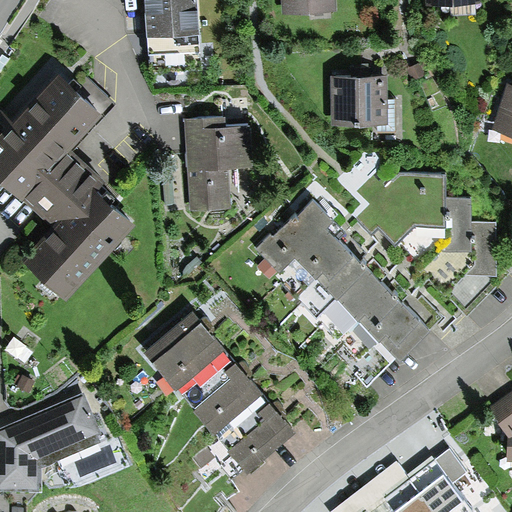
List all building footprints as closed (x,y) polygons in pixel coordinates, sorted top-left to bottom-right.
[(195,0),(141,0),(145,52),(198,48),(195,0)] [(334,0),(278,0),(279,12),(335,10),(334,0)] [(9,120),(0,111),(0,177),(35,209),(49,223),(19,256),(64,297),(133,222),(91,185),(97,179),(62,147),(98,109),(55,70),(9,120)] [(384,73),(329,74),(330,124),(363,123),(363,134),(393,133),(393,110),(395,110),(394,96),(385,96),(384,73)] [(511,84),(503,82),(489,127),(511,133),(511,84)] [(223,115),(183,117),(189,210),(228,208),(226,170),(249,168),(246,123),(224,124),(223,115)] [(377,151),(368,151),(339,180),(360,201),(349,212),(435,298),(444,289),(468,312),(509,271),(497,259),(497,221),(468,221),(468,197),(442,197),(442,175),(396,176),(396,164),(377,165),(377,151)] [(272,230),(255,247),(286,276),(263,300),(343,377),(350,369),(367,386),(398,355),(400,357),(429,327),(397,297),(368,269),(354,256),(337,239),(345,231),(312,199),(298,214),(295,211),(274,233),(272,230)] [(190,310),(143,352),(246,467),(294,424),(277,405),(243,368),(223,346),(209,330),(190,310)] [(511,390),(490,407),(506,429),(511,427),(511,390)] [(81,392),(0,424),(0,487),(37,486),(36,465),(100,440),(81,392)] [(399,480),(385,492),(389,497),(400,511),(467,511),(474,507),(453,479),(467,469),(450,447),(436,459),(432,454),(417,465),(409,473),(399,480)] [(329,510),(330,511),(355,511),(363,506),(367,511),(369,511),(389,497),(385,492),(409,473),(397,457),(329,510)]
